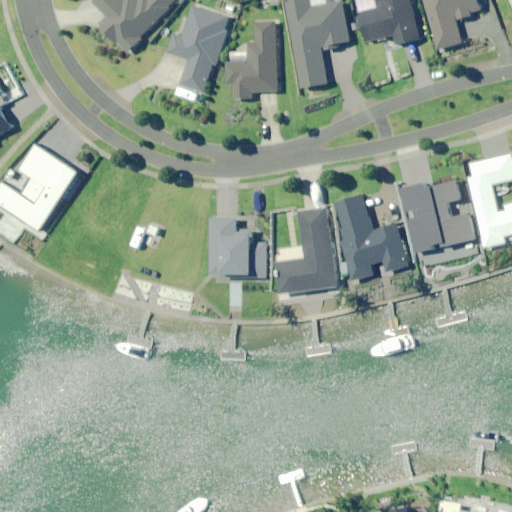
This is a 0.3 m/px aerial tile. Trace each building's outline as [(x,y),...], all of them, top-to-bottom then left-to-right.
[(179,0),(142,0),(141,2),(138,0),(127,0),(99,0),(96,3),(110,17),(102,25),(129,52),(179,0)] [(330,4),(329,0),(295,0),(289,1),(305,89),(332,83),(325,47),(354,41),(346,1),(330,4)] [(423,40),(413,0),(384,0),(386,7),(364,12),(371,43),(398,36),(400,45),(423,40)] [(426,0),(441,50),(466,43),(459,20),(485,13),(481,0),(426,0)] [(232,18),(196,6),(186,37),(177,34),(170,54),(192,61),(184,84),(207,92),(217,64),(220,65),(231,32),(228,31),(232,18)] [(282,92),(279,22),(258,23),(259,43),(252,43),(252,56),(237,56),(238,62),(229,62),(230,85),(237,85),(238,99),(256,99),(256,93),(282,92)] [(25,95),(8,65),(0,69),(0,137),(16,129),(4,107),(25,95)] [(83,172),(42,145),(25,170),(37,178),(25,195),(7,183),(0,194),(0,202),(43,231),(83,172)] [(511,180),(511,154),(473,164),(476,176),(471,177),(488,248),(508,243),(507,237),(511,235),(511,205),(510,206),(511,210),(501,213),(495,185),(511,180)] [(464,200),(460,181),(430,188),(429,183),(404,189),(419,254),(478,241),(472,214),(455,218),(452,203),(464,200)] [(376,231),(367,196),(339,204),(350,243),(346,244),(357,281),(377,276),(374,265),(387,261),(390,272),(412,266),(400,224),(376,231)] [(342,287),(331,208),(303,212),(310,259),(281,263),(286,295),(342,287)] [(241,219),(216,218),(214,273),(259,275),(259,279),(270,279),(271,243),(257,242),(257,231),(240,231),(241,219)] [(164,227),(153,223),(149,233),(160,237),(164,227)] [(148,229),(140,226),(133,247),(141,249),(148,229)] [(508,511),(507,511),(506,511),(468,511),(463,511),(465,504),(445,500),(443,511),(508,511)]
